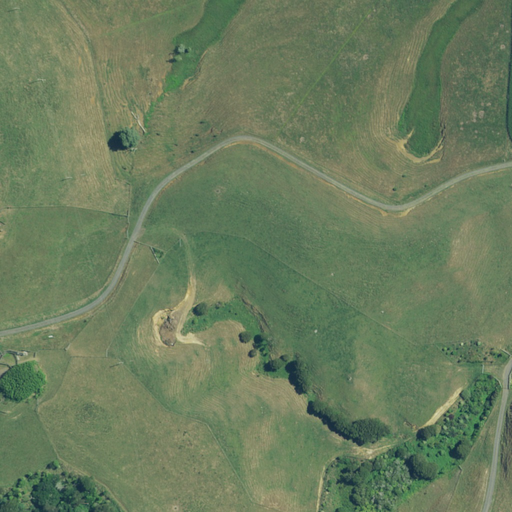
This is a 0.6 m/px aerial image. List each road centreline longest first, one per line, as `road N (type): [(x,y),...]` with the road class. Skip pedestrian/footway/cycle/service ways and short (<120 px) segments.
road 1 (track): [(511,160),(393,203),(262,133),(233,141),(170,180),(123,272),(100,299),(0,331)]
road 2 (track): [(476,511),(511,396)]
